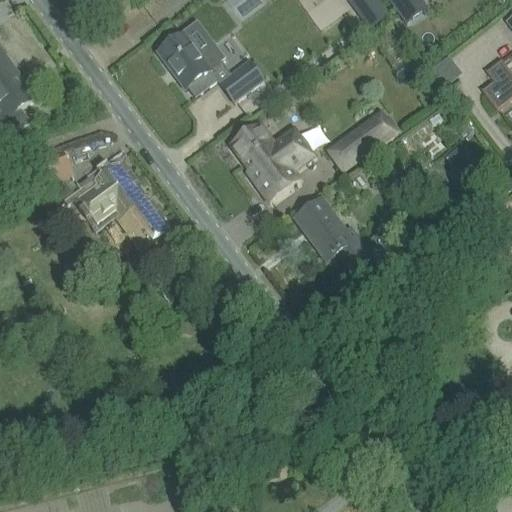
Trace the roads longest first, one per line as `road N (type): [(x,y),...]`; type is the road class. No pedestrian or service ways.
road 1 (unclassified): [(418,511),(40,0)]
road 2 (track): [(293,347),(511,207)]
